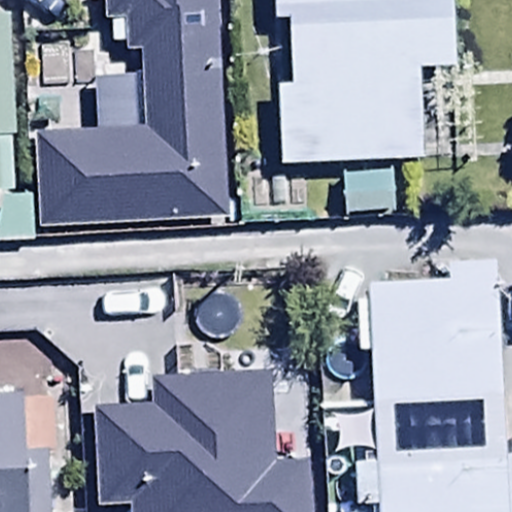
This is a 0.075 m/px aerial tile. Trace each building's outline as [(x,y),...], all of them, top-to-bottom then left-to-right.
[(216,0),(103,0),(105,29),(112,28),(113,53),(141,52),(145,140),(31,146),(35,234),(227,225),(216,0)] [(268,0),(270,29),(285,29),(287,92),(270,92),(272,173),(421,169),(419,76),(450,75),(447,0),(268,0)] [(10,20),(0,19),(0,197),(15,197),(10,20)] [(511,511),(511,456),(502,457),(493,268),(439,270),(440,287),(365,290),(365,308),(352,309),(354,357),(366,356),(372,468),(352,469),(354,511),(511,511)] [(211,363),(212,383),(154,384),(155,411),(95,413),(98,510),(134,509),(133,511),(304,511),(300,361),(211,363)] [(28,511),(22,400),(0,401),(0,511),(28,511)]
